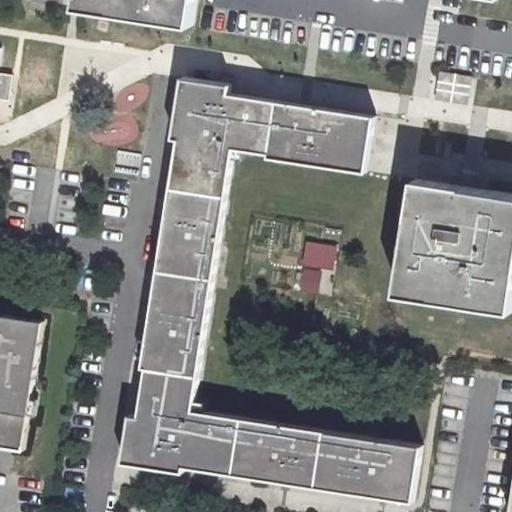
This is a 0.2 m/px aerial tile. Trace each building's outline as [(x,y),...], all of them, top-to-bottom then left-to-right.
[(0,0),(0,95),(7,97),(11,72),(0,70),(0,0)] [(78,0),(78,4),(191,22),(194,0),(78,0)] [(281,471),(280,477),(365,491),(366,484),(380,487),(378,493),(414,499),(423,443),(193,408),(234,143),(271,150),(270,154),(367,169),(375,115),(311,105),(310,111),(292,108),(293,102),(229,92),(230,83),(183,74),(177,116),(184,117),(181,135),(167,220),(174,221),(172,235),(165,234),(152,317),(159,319),(157,331),(150,330),(144,364),(149,365),(142,413),(130,411),(124,458),(164,465),(166,453),(185,457),(184,462),(266,475),(267,469),(281,471)] [(293,102),(292,108),(310,111),(311,105),(293,102)] [(177,116),(175,133),(181,135),(184,117),(177,116)] [(482,197),(451,192),(452,183),(417,177),(399,290),(511,309),(511,192),(483,188),(482,197)] [(452,183),(451,192),(482,197),(483,188),(452,183)] [(167,220),(165,234),(172,235),(174,221),(167,220)] [(0,444),(24,448),(44,319),(0,312),(0,444)] [(152,317),(150,330),(157,331),(159,319),(152,317)] [(166,453),(165,459),(184,462),(185,457),(166,453)] [(366,484),(365,491),(378,493),(380,487),(366,484)]
